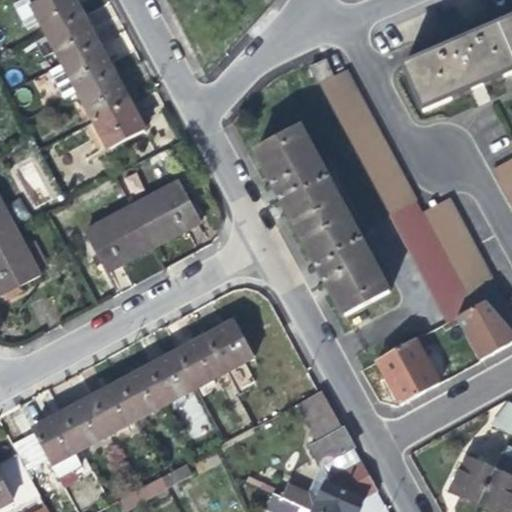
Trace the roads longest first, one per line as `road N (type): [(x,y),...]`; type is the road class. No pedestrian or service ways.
road 1 (residential): [(0,387),(264,246)]
road 2 (unknown): [(511,241),(472,173),(403,136),(343,20)]
road 3 (residential): [(264,246),(372,447)]
road 4 (residential): [(372,447),(511,369)]
road 5 (residential): [(197,119),(264,246)]
road 6 (residential): [(133,0),(197,119)]
road 7 (residential): [(197,119),(291,25)]
